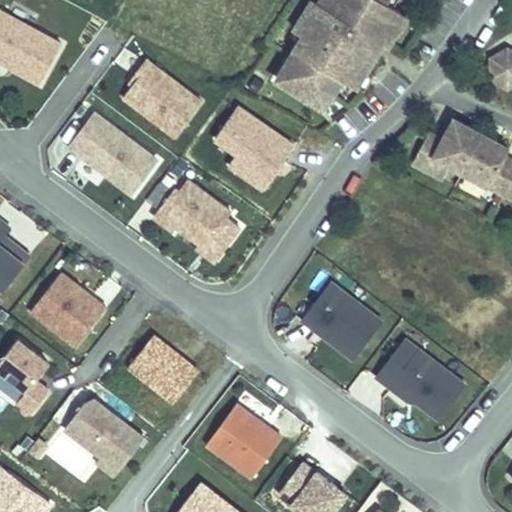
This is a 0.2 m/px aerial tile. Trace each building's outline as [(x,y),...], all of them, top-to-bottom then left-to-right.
[(366,69),(381,43),(386,46),(397,28),(391,25),(400,11),(392,6),(383,1),(383,0),(324,0),(322,5),(314,1),(295,31),(310,40),(302,54),(295,50),(277,81),(309,100),(315,89),(330,98),(340,81),(354,89),(356,86),(364,90),(374,74),(366,69)] [(0,62),(38,82),(59,42),(0,10),(0,62)] [(397,28),(405,15),(400,11),(391,25),(397,28)] [(511,46),(510,45),(494,55),(494,73),(510,82),(511,80),(511,46)] [(201,99),(145,58),(134,73),(138,76),(132,84),(122,96),(175,135),(201,99)] [(132,84),(138,76),(134,73),(128,81),(132,84)] [(323,109),(330,98),(315,89),(309,100),(323,109)] [(293,143),(236,105),(214,137),(236,152),(249,161),(242,172),(263,187),(293,143)] [(69,146),(134,192),(158,159),(93,112),(69,146)] [(482,133),(455,118),(443,140),(429,133),(414,161),(435,172),(442,159),(453,165),(463,170),(482,133)] [(511,158),(505,155),(510,147),(482,133),(463,170),(506,192),(511,179),(511,158)] [(242,172),(249,161),(236,152),(229,163),(242,172)] [(435,172),(446,178),(453,165),(442,159),(435,172)] [(215,257),(229,239),(240,225),(227,216),(231,211),(187,178),(178,190),(174,187),(154,215),(174,229),(177,225),(200,241),(197,245),(215,257)] [(0,284),(1,286),(27,251),(1,231),(7,223),(0,217),(0,284)] [(77,340),(107,300),(60,266),(31,306),(77,340)] [(381,319),(330,282),(302,320),(316,330),(319,326),(330,334),(327,338),(353,357),(381,319)] [(330,334),(319,326),(316,330),(327,338),(330,334)] [(199,365),(154,329),(129,361),(175,397),(199,365)] [(50,359),(18,335),(0,357),(0,365),(27,386),(18,398),(33,409),(50,387),(36,376),(50,359)] [(420,347),(406,337),(397,348),(411,359),(420,347)] [(466,381),(420,347),(411,359),(397,348),(377,375),(392,386),(395,383),(413,396),(440,416),(466,381)] [(413,396),(395,383),(392,386),(410,400),(413,396)] [(92,395),(67,428),(104,456),(107,451),(125,465),(146,437),(92,395)] [(207,438),(253,471),(282,431),(236,397),(207,438)] [(39,458),(49,445),(40,438),(30,451),(39,458)] [(107,451),(104,456),(99,462),(117,476),(125,465),(107,451)] [(328,511),(346,488),(301,455),(277,488),(310,511),(328,511)] [(49,511),(55,503),(0,463),(0,511),(49,511)] [(247,511),(199,476),(173,511),(247,511)]
